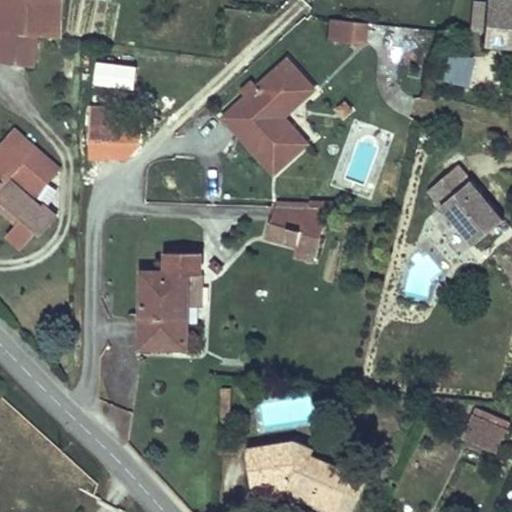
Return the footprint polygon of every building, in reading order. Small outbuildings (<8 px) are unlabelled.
[(29,0),(0,0),(0,30),(13,32),(28,34),(29,0)] [(60,38),(60,0),(29,0),(28,34),(38,35),(60,38)] [(511,45),(511,0),(487,0),(483,42),(511,45)] [(364,43),(366,23),(341,20),(339,40),(364,43)] [(0,61),(8,63),(13,32),(0,30),(0,61)] [(34,67),(38,35),(28,34),(13,32),(8,63),(34,67)] [(284,117),(275,107),(306,80),(289,60),(257,88),(248,97),(225,118),(275,173),(308,143),(284,117)] [(140,68),(100,64),(98,85),(138,89),(140,68)] [(284,117),(315,89),(306,80),(275,107),(284,117)] [(257,88),(252,82),(243,90),(248,97),(257,88)] [(344,117),(352,110),(346,102),(338,109),(344,117)] [(122,157),(122,126),(92,126),(92,156),(122,157)] [(24,137),(15,129),(7,137),(17,146),(24,137)] [(33,200),(60,169),(24,137),(17,146),(7,137),(0,145),(0,192),(1,193),(0,193),(0,198),(23,219),(19,224),(10,234),(25,247),(38,232),(42,236),(58,218),(43,205),(41,207),(33,200)] [(505,220),(489,201),(486,204),(480,197),(483,194),(472,181),(459,166),(429,191),(475,245),(505,220)] [(23,219),(0,198),(0,193),(1,193),(0,192),(0,206),(19,224),(23,219)] [(489,201),(483,194),(480,197),(486,204),(489,201)] [(321,231),(324,221),(328,208),(311,208),(277,207),(272,222),(270,222),(266,239),(298,248),(300,248),(306,227),(321,231)] [(313,260),(321,231),(306,227),(300,248),(298,248),(296,256),(313,260)] [(188,304),(189,274),(201,274),(202,252),(168,252),(167,273),(143,272),(142,339),(171,340),(171,347),(188,348),(188,304)] [(201,304),(201,274),(189,274),(188,304),(201,304)] [(171,347),(171,340),(142,339),(142,347),(171,347)] [(476,408),(473,415),(508,430),(511,423),(476,408)] [(233,427),(233,412),(231,412),(223,412),(223,427),(233,427)] [(499,451),(508,430),(473,415),(464,436),(499,451)] [(354,511),(368,479),(313,455),(315,449),(296,440),(248,448),(254,486),(293,480),(288,490),(296,494),(330,509),(329,511),(354,511)] [(296,494),(288,490),(293,480),(254,486),(257,500),(296,494)]
